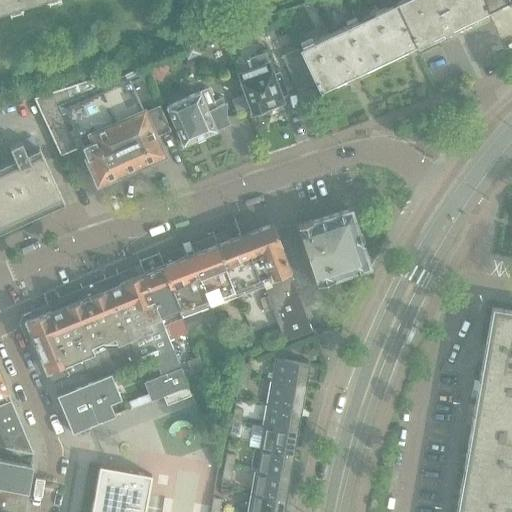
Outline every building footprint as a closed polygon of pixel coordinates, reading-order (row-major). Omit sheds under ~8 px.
[(0,0),(0,11),(33,1),(32,0),(0,0)] [(488,11),(487,11),(483,0),(400,0),(395,3),(415,45),(472,18),(475,23),(486,17),(487,18),(489,17),(486,12),(488,11)] [(509,0),(508,0),(483,0),(487,11),(509,0)] [(415,46),(415,45),(395,3),(299,48),(319,91),(415,46)] [(156,60),(147,74),(159,82),(168,67),(156,60)] [(285,93),(278,73),(273,75),(268,63),(237,74),(251,113),(253,112),(257,114),(265,112),(265,111),(266,108),(267,107),(266,107),(268,106),(282,101),(280,95),(285,93)] [(154,135),(169,129),(169,128),(159,103),(150,107),(135,76),(101,92),(95,77),(33,97),(60,156),(77,149),(76,148),(82,145),(98,181),(162,153),(154,135)] [(226,117),(225,103),(209,111),(207,105),(215,101),(209,88),(188,97),(186,92),(177,96),(179,101),(166,107),(182,144),(229,124),(226,117)] [(25,211),(41,204),(45,212),(62,204),(63,204),(64,204),(39,148),(37,148),(37,149),(27,154),(21,141),(9,146),(15,160),(0,166),(0,225),(24,214),(27,219),(29,219),(25,211)] [(369,267),(351,209),(312,222),(311,221),(297,225),(316,284),(334,278),(334,277),(347,273),(348,273),(369,267)] [(311,331),(293,281),(272,225),(244,235),(262,285),(267,298),(271,307),(284,341),(311,331)] [(262,285),(244,235),(217,246),(236,295),(262,285)] [(236,295),(217,246),(189,256),(208,306),(236,295)] [(208,306),(189,256),(163,266),(183,317),(187,327),(213,317),(208,306)] [(183,317),(163,266),(143,274),(163,324),(164,324),(183,317)] [(163,324),(143,274),(141,275),(139,273),(134,275),(134,277),(124,282),(122,280),(121,281),(120,283),(120,284),(131,310),(120,315),(140,363),(154,357),(161,375),(144,382),(151,401),(163,396),(187,387),(164,324),(163,324)] [(131,310),(120,284),(109,289),(120,315),(131,310)] [(140,363),(120,315),(109,289),(85,298),(115,372),(140,363)] [(115,372),(85,298),(50,312),(60,339),(73,334),(91,381),(112,374),(115,372)] [(271,307),(267,298),(261,300),(265,310),(271,307)] [(505,511),(506,508),(511,508),(511,310),(492,307),(455,511),(505,511)] [(91,381),(73,334),(60,339),(50,312),(26,321),(43,364),(44,364),(57,395),(91,381)] [(200,370),(196,358),(188,361),(192,373),(200,370)] [(305,387),(309,364),(276,358),(271,381),(305,387)] [(249,377),(251,364),(242,363),(240,375),(249,377)] [(109,403),(122,398),(112,374),(91,381),(57,395),(56,395),(72,432),(114,416),(109,403)] [(247,389),(249,377),(240,375),(238,388),(247,389)] [(301,409),(305,387),(271,381),(268,404),(301,409)] [(167,405),(191,395),(187,387),(163,396),(167,405)] [(0,446),(33,453),(8,392),(0,395),(0,446)] [(297,432),(301,409),(268,404),(264,426),(297,432)] [(241,422),(243,409),(234,408),(232,420),(241,422)] [(239,434),(241,422),(232,420),(230,433),(239,434)] [(293,454),(297,432),(264,426),(260,448),(293,454)] [(289,477),(293,454),(260,448),(256,471),(289,477)] [(233,467),(235,455),(226,453),(224,466),(233,467)] [(0,487),(26,492),(31,465),(0,459),(0,487)] [(162,511),(165,499),(147,496),(151,475),(99,466),(91,511),(162,511)] [(231,479),(233,467),(224,466),(222,478),(231,479)] [(285,500),(289,477),(256,471),(252,494),(285,500)] [(0,511),(5,511),(22,511),(26,492),(0,487),(0,511)] [(282,511),(285,500),(252,494),(248,511),(282,511)] [(219,511),(221,499),(212,497),(210,510),(219,511)]
